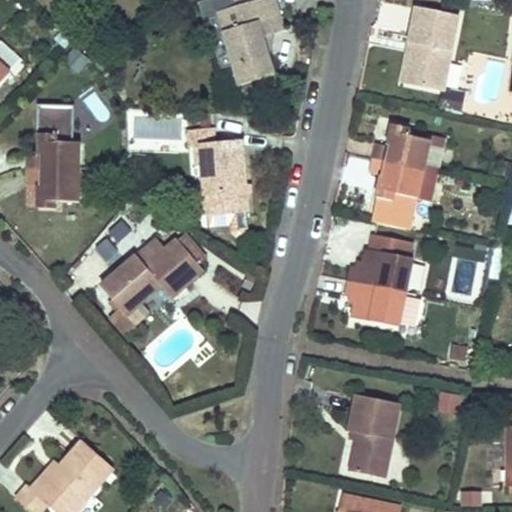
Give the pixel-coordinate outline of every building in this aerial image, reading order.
[(274,35),(284,31),(273,0),(263,0),(216,16),(240,88),(275,76),(268,56),(264,50),(269,37),(274,35)] [(445,93),(462,19),(416,8),(409,42),(419,45),(410,84),(445,93)] [(264,50),(268,56),(274,35),(269,37),(264,50)] [(410,84),(419,45),(409,42),(399,82),(410,84)] [(72,46),(63,60),(80,70),(89,56),(72,46)] [(0,87),(14,73),(0,60),(0,87)] [(83,203),(84,140),(74,140),(75,106),(44,106),(43,154),(31,154),(31,189),(42,189),(41,212),(61,213),(62,202),(83,203)] [(416,197),(420,198),(432,141),(407,136),(409,128),(391,124),(387,147),(375,144),(369,174),(379,176),(370,219),(410,227),(416,197)] [(186,142),(193,142),(210,140),(209,125),(185,127),(186,142)] [(434,201),(447,139),(433,137),(432,141),(420,198),(434,201)] [(251,210),(248,157),(243,157),(241,138),(210,140),(193,142),(195,164),(203,164),(205,189),(207,214),(251,210)] [(508,159),(494,156),(491,172),(505,175),(508,159)] [(207,214),(205,189),(193,190),(195,214),(207,214)] [(132,229),(122,218),(109,230),(119,241),(132,229)] [(155,236),(100,285),(112,299),(109,302),(117,310),(108,318),(123,335),(134,325),(125,315),(156,286),(168,297),(169,298),(201,268),(197,263),(206,255),(187,233),(177,241),(175,238),(165,247),(155,236)] [(349,282),(402,291),(405,291),(412,256),(409,256),(412,240),(373,233),(370,249),(367,248),(365,256),(363,266),(357,265),(352,264),(349,282)] [(117,251),(108,238),(95,248),(105,260),(117,251)] [(363,266),(365,256),(359,255),(357,265),(363,266)] [(402,291),(349,282),(346,296),(350,297),(357,298),(355,307),(353,318),(399,327),(405,291),(402,291)] [(403,322),(416,326),(423,298),(410,294),(403,322)] [(466,348),(453,346),(451,359),(463,361),(466,348)] [(442,390),(438,408),(458,412),(462,394),(442,390)] [(380,482),(397,408),(355,397),(346,433),(356,435),(346,474),(380,482)] [(52,511),(74,511),(113,472),(80,441),(59,463),(31,492),(44,505),(52,511)] [(23,483),(11,495),(28,511),(37,511),(44,505),(31,492),(59,463),(53,458),(26,486),(23,483)] [(482,492),(461,492),(461,506),(482,506),(482,492)] [(400,511),(401,506),(344,493),(339,511),(400,511)]
